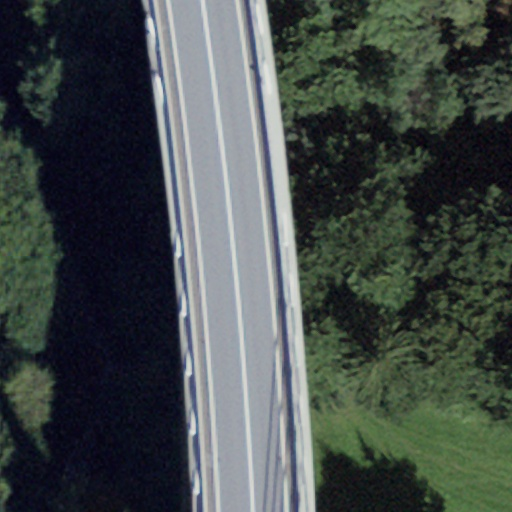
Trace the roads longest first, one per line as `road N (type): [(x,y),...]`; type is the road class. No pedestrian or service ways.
road 1 (primary): [(200,0),(237,257),(251,511)]
road 2 (track): [(511,118),(396,28),(239,0)]
